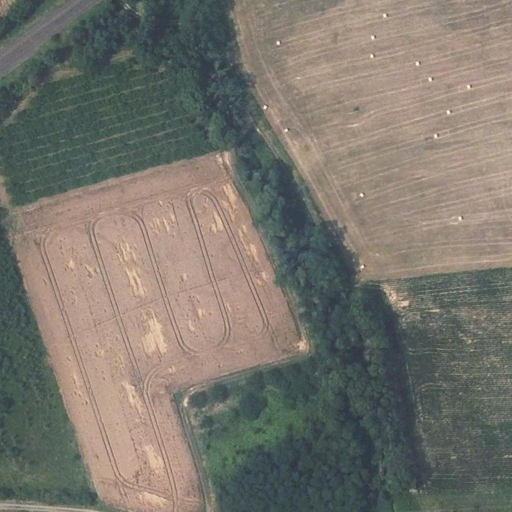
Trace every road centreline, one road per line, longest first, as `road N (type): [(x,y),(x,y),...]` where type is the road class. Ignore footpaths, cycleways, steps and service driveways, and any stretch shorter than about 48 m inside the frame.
road 1 (track): [(120,0),(144,18),(212,27),(250,122),(306,204),(362,322),(394,511)]
road 2 (track): [(210,511),(185,395),(311,347),(226,156),(250,122)]
